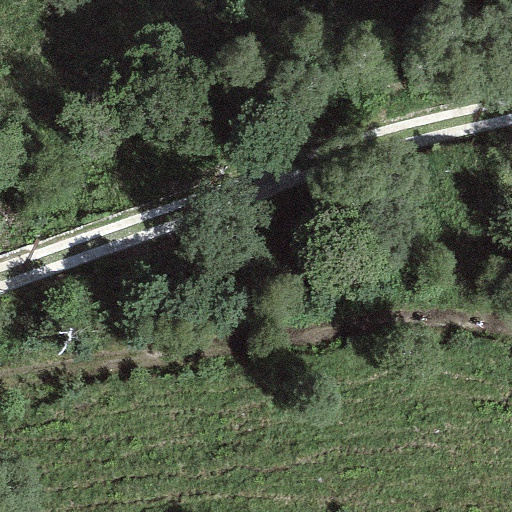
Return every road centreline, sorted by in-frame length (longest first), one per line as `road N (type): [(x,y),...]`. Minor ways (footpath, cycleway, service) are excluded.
road 1 (track): [(511,74),(0,248)]
road 2 (track): [(511,305),(390,299),(0,360)]
